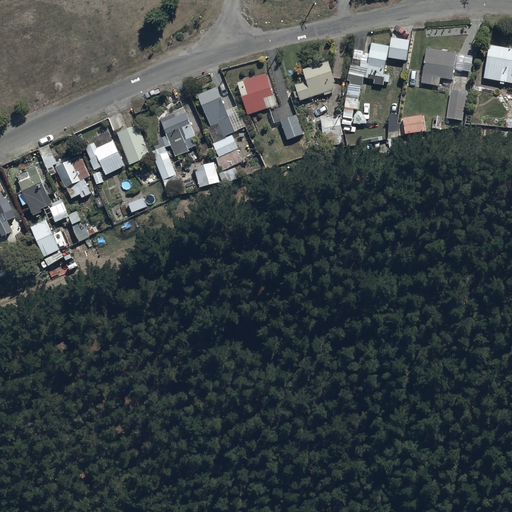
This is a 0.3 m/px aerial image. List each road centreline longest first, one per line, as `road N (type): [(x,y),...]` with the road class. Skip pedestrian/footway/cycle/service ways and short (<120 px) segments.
road 1 (track): [(0,305),(225,210),(347,175),(492,148),(511,152)]
road 2 (residential): [(0,146),(223,51)]
road 3 (residential): [(223,51),(438,5)]
